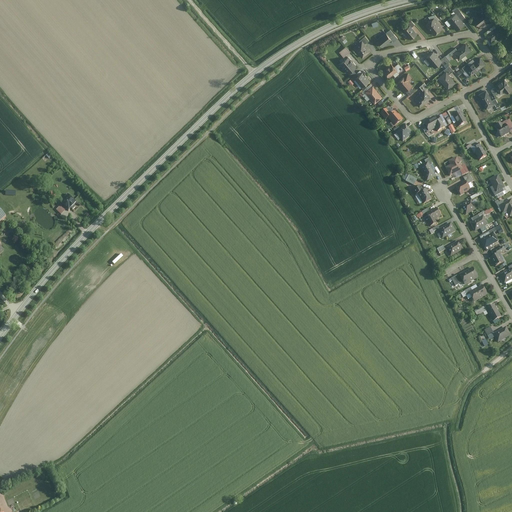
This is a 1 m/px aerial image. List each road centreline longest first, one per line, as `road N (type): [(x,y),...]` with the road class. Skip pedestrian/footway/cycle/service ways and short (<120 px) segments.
road 1 (secondary): [(408,0),(331,26),(256,72),(70,250),(0,337)]
road 2 (residential): [(461,94),(500,71),(471,34),(380,55),(368,66),(412,120)]
